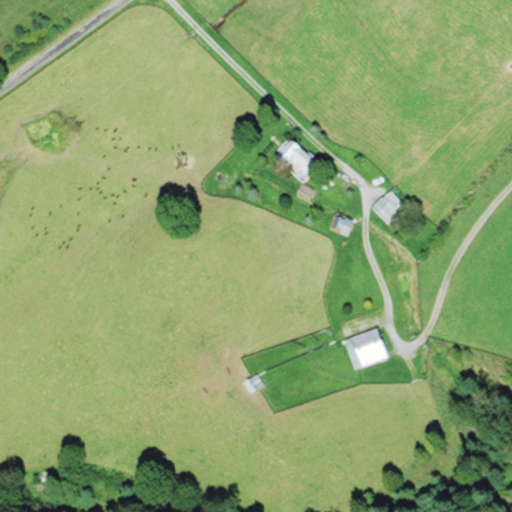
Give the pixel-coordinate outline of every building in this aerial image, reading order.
[(298,143),(319,162),(302,182),(280,163),(298,143)] [(300,193),(304,186),(315,193),(311,200),(300,193)] [(373,208),(389,190),(404,204),(388,221),(373,208)] [(339,213),(351,217),(347,232),(334,228),(339,213)] [(379,329),(389,358),(358,369),(348,340),(379,329)]
